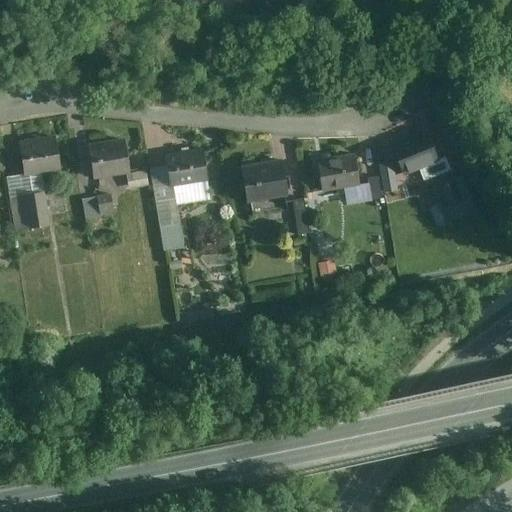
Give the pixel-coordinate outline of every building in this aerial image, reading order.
[(425,133),(390,148),(403,178),(438,162),(425,133)] [(53,138),(17,144),(22,176),(59,169),(53,138)] [(122,140),(85,147),(91,180),(128,173),(122,140)] [(200,152),(164,158),(169,190),(206,183),(200,152)] [(353,155),(316,163),(323,194),(359,187),(353,155)] [(281,162),(238,170),(244,205),(287,197),(281,162)] [(474,210),(460,178),(436,189),(442,203),(429,209),(436,226),(474,210)] [(381,200),(377,179),(366,181),(369,202),(381,200)] [(42,195),(8,200),(13,232),(47,227),(42,195)] [(94,200),(81,202),(85,221),(97,219),(94,200)] [(309,236),(302,202),(291,204),(297,238),(309,236)] [(177,229),(158,231),(162,252),(180,249),(177,229)] [(333,258),(320,262),(324,278),(337,274),(333,258)]
